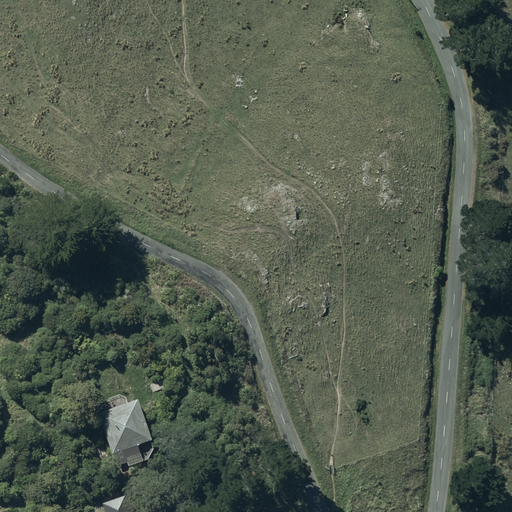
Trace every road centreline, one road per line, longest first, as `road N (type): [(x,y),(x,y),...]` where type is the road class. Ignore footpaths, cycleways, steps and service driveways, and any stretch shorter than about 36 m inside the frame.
road 1 (unclassified): [(422,0),(460,87),(465,138),(435,511)]
road 2 (unclassified): [(0,154),(226,289),(247,318),(321,511)]
